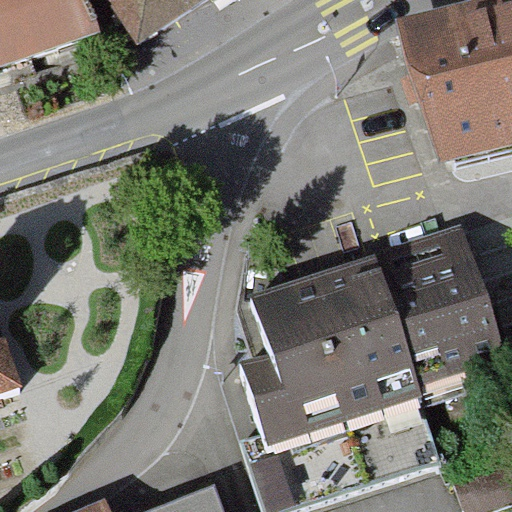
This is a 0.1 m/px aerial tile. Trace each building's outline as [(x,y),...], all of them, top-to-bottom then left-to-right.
[(0,0),(0,72),(100,41),(77,0),(0,0)] [(102,0),(136,53),(217,0),(102,0)] [(511,17),(403,42),(432,170),(511,152),(511,17)] [(461,234),(247,302),(269,369),(236,379),(259,447),(413,396),(424,393),(504,367),(461,234)] [(0,403),(12,399),(14,399),(0,358),(0,403)] [(330,511),(452,470),(424,393),(243,453),(262,511),(330,511)] [(458,483),(466,511),(486,511),(511,504),(511,478),(508,467),(458,483)] [(217,511),(214,501),(183,511),(217,511)]
